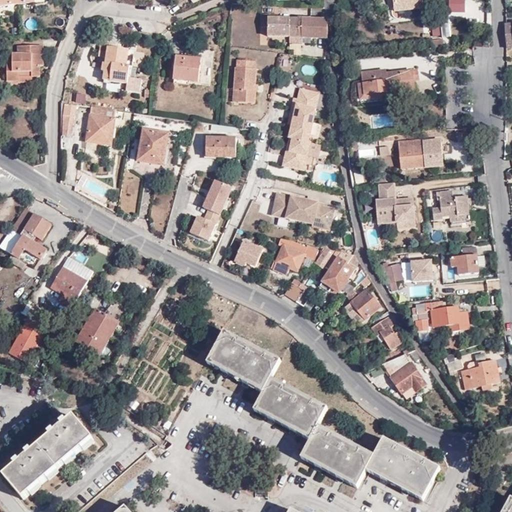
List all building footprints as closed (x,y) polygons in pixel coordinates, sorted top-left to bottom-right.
[(394,0),(396,11),(420,8),(418,0),(394,0)] [(466,12),(465,0),(449,0),(450,12),(466,12)] [(440,26),(438,15),(431,16),(433,30),(436,30),(436,27),(440,26)] [(315,38),(316,18),(298,17),(298,19),(290,19),(289,37),(301,37),(315,38)] [(289,37),(290,19),(269,18),(269,26),(268,36),(289,37)] [(329,19),(327,18),(316,18),(315,38),(329,39),(329,19)] [(252,40),(251,49),(265,51),(266,41),(252,40)] [(127,66),(129,48),(109,46),(109,43),(100,42),(98,55),(107,56),(106,63),(103,63),(102,70),(105,70),(104,79),(128,82),(130,66),(127,66)] [(40,55),(43,55),(43,46),(18,46),(19,54),(13,54),(13,63),(7,63),(8,81),(19,81),(20,77),(33,77),(39,77),(40,75),(40,66),(43,65),(43,59),(40,59),(40,55)] [(265,51),(251,49),(250,59),(264,61),(265,51)] [(199,84),(202,61),(177,58),(174,81),(199,84)] [(236,68),(235,89),(240,89),(239,103),(255,104),(256,92),(253,91),(254,84),(256,85),(257,69),(257,62),(238,60),(237,68),(236,68)] [(418,71),(386,74),(379,75),(378,71),(362,73),(364,85),(367,84),(369,94),(385,93),(386,98),(406,95),(406,92),(415,91),(414,80),(419,80),(418,71)] [(362,101),(386,98),(385,93),(369,94),(367,84),(364,85),(360,86),(362,101)] [(312,107),(316,92),(301,89),(299,98),(296,110),(292,109),(290,116),(313,121),(316,108),(312,107)] [(112,146),(117,110),(92,107),(87,142),(112,146)] [(74,116),(65,114),(63,134),(71,135),(74,116)] [(309,141),(313,121),(290,116),(289,124),(292,125),(296,126),(294,138),(309,141)] [(479,127),(463,128),(463,139),(477,138),(479,135),(479,127)] [(163,165),(168,135),(145,130),(139,161),(163,165)] [(312,142),(309,141),(294,138),(291,151),(287,150),(284,165),(305,169),(308,156),(312,142)] [(206,159),(236,160),(236,140),(206,139),(206,159)] [(434,168),(432,141),(399,143),(401,171),(434,168)] [(321,144),(312,142),(308,156),(318,158),(321,144)] [(391,156),(390,147),(379,148),(380,157),(391,156)] [(215,181),(199,216),(217,224),(233,189),(215,181)] [(393,183),(378,184),(379,201),(375,202),(377,224),(396,223),(396,229),(415,227),(412,199),(401,200),(402,207),(395,208),(394,201),(393,183)] [(450,218),(469,216),(467,197),(453,198),(453,192),(438,193),(438,201),(443,201),(444,209),(436,209),(436,212),(437,222),(444,221),(444,219),(450,218)] [(315,204),(316,202),(278,193),(276,202),(279,203),(276,215),(314,223),(314,226),(326,229),(331,208),(324,206),(315,204)] [(54,223),(28,207),(15,228),(26,234),(15,253),(38,267),(51,248),(36,239),(39,235),(44,238),(54,223)] [(335,208),(331,208),(326,229),(330,230),(335,208)] [(196,216),(188,235),(209,243),(216,224),(196,216)] [(470,223),(469,216),(450,218),(451,225),(470,223)] [(287,227),(289,220),(280,218),(278,225),(287,227)] [(281,239),(279,245),(283,246),(272,270),(287,277),(291,269),(297,272),(303,257),(313,261),(318,252),(307,247),(306,248),(296,243),(281,239)] [(256,268),(264,250),(244,241),(236,261),(246,266),(247,264),(256,268)] [(347,265),(353,256),(323,249),(319,255),(321,256),(316,265),(322,270),(333,255),(339,259),(323,283),(339,293),(354,270),(347,265)] [(477,274),(474,249),(463,250),(463,256),(450,258),(451,268),(457,268),(458,276),(477,274)] [(433,282),(432,260),(410,261),(412,283),(433,282)] [(404,279),(400,262),(386,265),(385,261),(380,262),(386,284),(389,283),(391,292),(398,290),(396,281),(404,279)] [(76,298),(87,279),(63,264),(51,284),(62,291),(58,297),(73,306),(77,299),(76,298)] [(350,286),(353,289),(367,277),(364,272),(350,286)] [(358,294),(371,282),(367,277),(353,289),(358,294)] [(286,294),(292,298),(299,288),(292,284),(286,294)] [(424,285),(410,285),(411,295),(425,295),(424,285)] [(299,288),(292,298),(299,302),(305,292),(299,288)] [(381,306),(367,290),(348,306),(362,323),(381,306)] [(470,329),(467,311),(459,312),(458,305),(443,307),(442,301),(416,304),(417,311),(418,312),(419,320),(430,320),(429,310),(431,309),(433,327),(449,325),(451,331),(470,329)] [(38,318),(42,312),(34,307),(28,318),(30,319),(10,355),(29,364),(46,333),(43,331),(47,323),(38,318)] [(96,358),(117,323),(97,311),(78,344),(87,350),(86,352),(96,358)] [(404,344),(388,318),(371,329),(377,337),(380,335),(391,351),(404,344)] [(122,325),(117,323),(96,358),(100,360),(101,358),(106,361),(116,345),(112,342),(122,325)] [(300,459),(314,466),(329,474),(343,482),(357,489),(367,472),(381,480),(394,487),(408,495),(422,502),(439,470),(384,440),(374,457),(318,427),(327,409),(271,379),(280,362),(225,333),(208,364),(222,371),(236,379),(250,386),(264,394),(255,411),(268,419),(282,426),(296,433),(310,441),(300,459)] [(429,383),(410,353),(382,365),(405,399),(429,383)] [(453,371),(462,369),(460,360),(447,364),(451,375),(454,375),(453,371)] [(500,384),(495,361),(478,364),(476,363),(469,364),(467,366),(468,371),(461,372),(465,391),(482,388),(482,392),(492,390),(491,386),(500,384)] [(47,377),(63,382),(65,376),(51,370),(47,377)] [(94,441),(74,417),(57,431),(26,457),(4,475),(24,499),(94,441)] [(500,471),(495,480),(503,484),(508,476),(500,471)] [(319,472),(316,479),(330,485),(333,478),(319,472)] [(345,486),(342,492),(352,497),(355,492),(345,486)] [(511,511),(511,499),(503,511),(511,511)]
